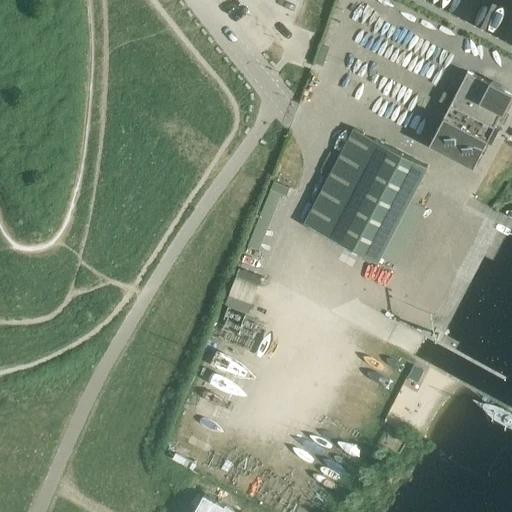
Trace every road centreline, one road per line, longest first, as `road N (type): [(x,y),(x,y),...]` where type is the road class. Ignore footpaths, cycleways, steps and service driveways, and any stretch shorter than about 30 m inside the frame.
road 1 (unknown): [(0,375),(79,346),(114,312),(232,134),(233,100),(151,0)]
road 2 (unclassified): [(199,0),(275,96)]
